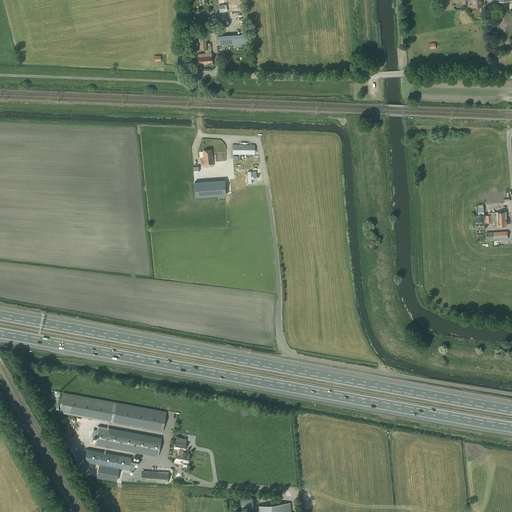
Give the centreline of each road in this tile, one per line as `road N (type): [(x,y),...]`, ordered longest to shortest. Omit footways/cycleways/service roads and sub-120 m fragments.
road 1 (motorway): [(511,410),(0,315)]
road 2 (motorway): [(0,333),(511,427)]
road 3 (unclassified): [(511,394),(285,351),(266,185)]
road 4 (unclassified): [(196,74),(401,73)]
